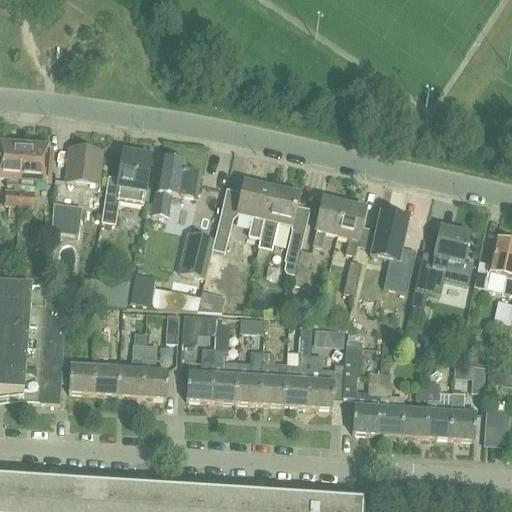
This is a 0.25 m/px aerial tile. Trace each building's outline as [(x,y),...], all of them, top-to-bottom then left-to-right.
[(19,210),(23,150),(13,149),(13,147),(0,145),(0,181),(7,182),(6,189),(16,189),(16,195),(6,194),(5,209),(19,210)] [(48,185),(49,171),(50,151),(48,151),(48,149),(34,148),(34,150),(23,150),(19,210),(32,211),(34,195),(24,195),(25,190),(34,191),(34,184),(48,185)] [(99,187),(100,174),(102,154),(69,151),(65,184),(99,187)] [(143,209),(148,179),(151,160),(122,155),(118,182),(108,180),(101,225),(115,228),(119,205),(143,209)] [(200,177),(185,175),(186,167),(187,167),(187,165),(160,161),(160,162),(161,162),(157,182),(155,195),(151,218),(167,221),(171,198),(180,200),(180,199),(196,202),(200,177)] [(260,243),(272,192),(244,186),(237,218),(254,221),(249,240),(260,243)] [(299,198),(298,198),(299,195),(297,192),(288,190),(285,192),(285,195),(272,192),(260,243),(258,251),(272,254),(278,227),(292,230),(299,198)] [(337,239),(344,209),(323,204),(312,250),(322,252),(325,237),(337,239)] [(82,210),(54,206),(51,244),(60,245),(61,235),(79,238),(82,210)] [(355,259),(361,233),(365,214),(344,209),(337,239),(348,242),(344,257),(355,259)] [(204,282),(211,253),(220,220),(221,216),(212,214),(211,221),(214,222),(208,244),(190,239),(181,277),(204,282)] [(389,264),(386,278),(383,292),(406,297),(415,256),(401,252),(407,223),(380,217),(371,260),(389,264)] [(220,220),(211,253),(227,257),(235,224),(220,220)] [(423,257),(415,292),(440,298),(443,284),(467,290),(472,269),(463,267),(465,257),(470,237),(441,230),(436,250),(434,259),(423,257)] [(293,280),(299,255),(304,236),(293,234),(286,264),(288,264),(285,274),(288,279),(293,280)] [(511,298),(511,247),(510,247),(510,246),(509,242),(502,241),(499,243),(499,244),(496,244),(491,268),(479,266),(474,290),(511,298)] [(313,258),(299,255),(293,280),(289,299),(304,303),(306,294),(305,294),(313,258)] [(31,280),(32,262),(19,261),(18,279),(31,280)] [(0,263),(0,279),(14,280),(15,265),(0,263)] [(344,296),(354,298),(361,267),(351,265),(344,296)] [(126,312),(144,313),(150,280),(132,277),(126,312)] [(0,395),(22,397),(21,406),(58,409),(58,408),(61,369),(65,309),(46,307),(47,283),(7,280),(6,290),(0,289),(0,395)] [(87,310),(125,312),(129,289),(88,286),(87,310)] [(155,292),(152,310),(156,312),(195,314),(199,301),(155,292)] [(199,301),(195,314),(195,316),(221,318),(225,301),(201,295),(199,301)] [(508,329),(511,312),(511,310),(500,308),(496,326),(508,329)] [(183,347),(196,347),(196,338),(214,339),(215,321),(199,320),(184,319),(183,347)] [(165,348),(179,349),(181,320),(167,320),(165,348)] [(299,340),(310,340),(311,328),(300,325),(299,340)] [(313,350),(325,351),(326,335),(314,334),(313,350)] [(227,347),(227,345),(214,344),(214,353),(227,353),(227,347)] [(92,346),(91,361),(107,362),(108,347),(92,346)] [(130,372),(118,372),(116,399),(141,400),(143,369),(144,350),(131,349),(130,372)] [(143,369),(141,400),(165,402),(167,375),(155,374),(155,365),(156,350),(144,350),(143,369)] [(368,377),(367,386),(367,398),(355,397),(355,382),(359,382),(360,352),(345,351),(343,371),(342,402),(353,403),(351,437),(376,439),(379,378),(368,377)] [(210,405),(213,353),(201,353),(200,377),(187,376),(185,404),(210,405)] [(236,380),(237,369),(224,369),(225,354),(214,353),(213,353),(210,405),(234,407),(236,380)] [(260,381),(261,357),(250,356),(248,380),(236,380),(234,407),(258,408),(260,381)] [(285,370),(273,369),(273,357),(261,357),(260,381),(258,408),(282,410),(285,370)] [(282,410),(307,412),(309,360),(298,359),(297,369),(297,370),(285,370),(282,410)] [(333,375),(320,374),(321,360),(309,360),(307,412),(331,413),(332,401),(342,402),(343,371),(333,370),(333,375)] [(92,397),(94,370),(69,369),(67,396),(92,397)] [(471,397),(483,397),(485,373),(473,369),(471,397)] [(116,399),(118,372),(94,370),(92,397),(116,399)] [(501,389),(502,377),(488,376),(488,388),(490,388),(501,389)] [(511,377),(502,377),(501,389),(501,390),(511,390),(511,377)] [(390,402),(391,388),(391,379),(379,378),(376,439),(424,442),(425,415),(402,413),(403,403),(390,402)] [(417,389),(416,404),(425,404),(426,390),(417,389)] [(451,398),(439,397),(439,391),(426,390),(425,404),(425,415),(424,442),(448,443),(451,398)] [(463,399),(451,398),(448,443),(473,445),(475,418),(473,418),(473,414),(462,413),(463,399)] [(486,413),(484,446),(498,447),(500,414),(486,413)] [(364,511),(365,506),(0,482),(0,511),(364,511)]
